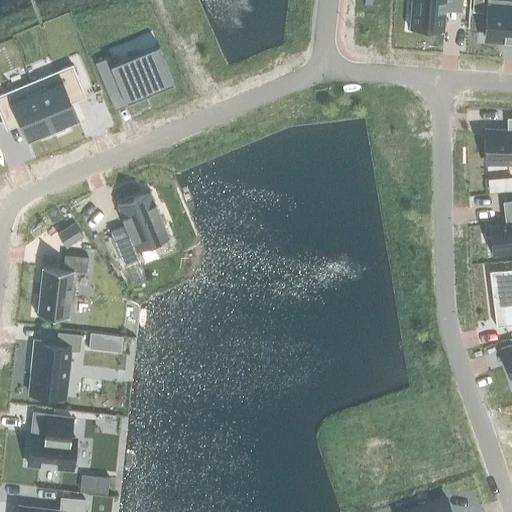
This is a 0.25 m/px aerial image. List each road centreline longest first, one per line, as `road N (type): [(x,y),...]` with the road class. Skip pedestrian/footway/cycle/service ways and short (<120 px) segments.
road 1 (residential): [(440,75),(449,333),(511,511)]
road 2 (residential): [(317,65),(15,194),(1,208)]
road 3 (residential): [(440,75),(317,65)]
